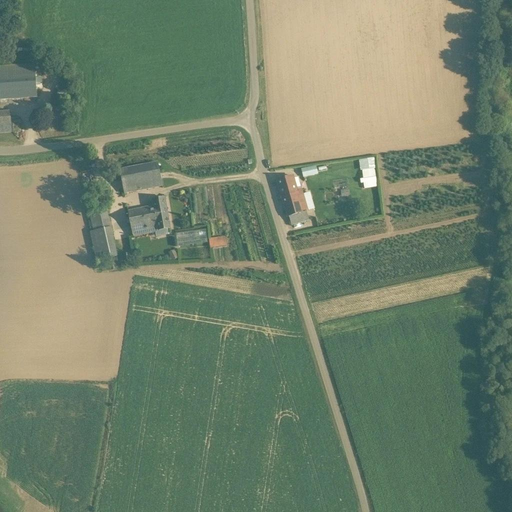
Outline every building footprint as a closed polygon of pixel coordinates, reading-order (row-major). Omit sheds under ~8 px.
[(0,99),(1,104),(9,104),(8,99),(37,98),(36,83),(41,83),(41,78),(36,78),(35,63),(0,65),(0,99)] [(0,132),(11,132),(10,117),(0,118),(0,116),(0,132)] [(120,170),(124,194),(163,186),(158,163),(120,170)] [(316,165),(301,169),(303,178),(318,174),(316,165)] [(365,184),(376,182),(374,169),(362,171),(365,184)] [(297,191),(293,176),(277,180),(288,217),(289,216),(292,225),(310,220),(301,189),(297,191)] [(157,231),(170,229),(165,198),(152,200),(153,204),(150,204),(150,206),(128,211),(133,237),(158,232),(157,231)] [(102,206),(101,200),(91,202),(92,208),(102,206)] [(94,231),(92,232),(97,258),(119,253),(111,213),(91,217),(94,231)] [(177,247),(208,243),(206,230),(176,233),(177,247)] [(211,248),(226,246),(225,237),(210,239),(211,248)] [(176,254),(171,257),(169,257),(172,262),(179,258),(176,254)]
